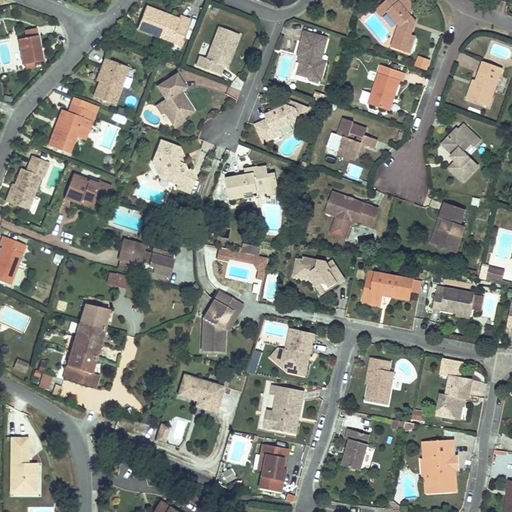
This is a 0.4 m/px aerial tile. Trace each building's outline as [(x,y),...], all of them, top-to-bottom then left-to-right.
[(410,12),(416,5),(411,0),(383,0),(378,5),(386,12),(399,25),(413,30),(415,27),(408,18),(412,14),(410,12)] [(164,11),(145,4),(137,26),(167,38),(169,32),(178,35),(186,15),(177,11),(175,15),(169,13),(167,17),(162,15),(164,11)] [(386,12),(378,5),(374,8),(381,16),(386,12)] [(196,64),(220,72),(223,64),(229,47),(231,48),(237,32),(219,25),(207,57),(200,55),(196,64)] [(413,30),(399,25),(391,46),(409,54),(416,36),(412,34),(413,30)] [(37,36),(36,28),(25,30),(26,38),(37,36)] [(324,37),(302,31),(296,53),(298,54),(300,54),(299,60),(296,72),(318,79),(323,61),(318,59),(324,37)] [(178,35),(169,32),(167,38),(176,41),(178,35)] [(35,64),(42,62),(37,36),(26,38),(18,39),(23,66),(26,65),(35,64)] [(229,47),(223,64),(225,64),(231,48),(229,47)] [(429,59),(418,55),(414,64),(426,69),(429,59)] [(114,105),(129,67),(107,58),(102,68),(106,70),(102,81),(95,97),(114,105)] [(405,72),(381,62),(376,75),(398,84),(399,80),(401,81),(405,72)] [(489,105),(501,68),(483,62),(482,62),(476,81),(472,80),(471,84),(466,97),(489,105)] [(102,81),(106,70),(102,68),(98,80),(102,81)] [(187,86),(177,73),(159,87),(168,99),(165,101),(171,108),(166,112),(173,121),(182,114),(184,117),(195,109),(187,99),(184,101),(178,93),(181,90),(187,86)] [(393,99),(398,84),(376,75),(366,101),(385,108),(389,98),(393,99)] [(181,90),(178,93),(184,101),(187,99),(181,90)] [(86,128),(94,105),(75,98),(69,112),(63,110),(51,143),(72,151),(78,136),(82,126),(86,128)] [(165,101),(158,107),(163,114),(166,112),(171,108),(165,101)] [(281,128),(296,121),(303,123),(309,108),(289,101),(287,106),(280,109),(272,113),(265,116),(267,120),(256,125),(264,142),(274,137),(272,134),(282,130),(281,128)] [(87,139),(99,107),(94,105),(86,128),(82,126),(78,136),(87,139)] [(182,114),(173,121),(177,127),(186,120),(184,117),(182,114)] [(347,152),(345,158),(352,161),(359,142),(362,134),(364,130),(349,124),(350,122),(339,118),(333,134),(340,137),(336,148),(347,152)] [(456,158),(449,165),(463,180),(478,165),(464,152),(471,144),(474,147),(480,140),(464,123),(458,129),(455,126),(440,142),(456,158)] [(376,139),(362,134),(359,142),(373,147),(376,139)] [(178,146),(161,140),(153,161),(158,178),(165,176),(173,178),(171,183),(177,185),(176,189),(188,193),(193,178),(189,167),(186,168),(184,165),(179,164),(177,160),(181,158),(183,157),(178,146)] [(247,156),(250,148),(240,143),(236,151),(247,156)] [(347,152),(336,148),(334,154),(345,158),(347,152)] [(17,188),(12,203),(28,208),(40,176),(43,177),(48,162),(31,156),(26,170),(21,168),(15,187),(17,188)] [(245,174),(226,177),(229,199),(244,197),(243,192),(254,191),(254,196),(267,194),(266,188),(276,187),(275,173),(267,174),(266,166),(259,167),(244,169),(245,174)] [(89,178),(73,172),(64,196),(80,202),(82,197),(97,203),(99,196),(106,198),(111,183),(90,175),(89,178)] [(12,186),(7,201),(12,203),(17,188),(15,187),(12,186)] [(267,196),(277,194),(276,187),(266,188),(267,194),(267,196)] [(368,226),(375,208),(352,200),(351,202),(344,200),(345,197),(329,191),(321,212),(333,217),(327,233),(341,238),(347,222),(353,224),(354,221),(368,226)] [(97,203),(82,197),(80,202),(95,208),(97,203)] [(463,208),(443,201),(429,240),(443,245),(446,238),(454,241),(457,234),(461,235),(464,224),(458,223),(463,208)] [(232,223),(219,220),(217,232),(229,235),(232,223)] [(0,245),(0,278),(10,282),(26,243),(1,233),(0,235),(0,244),(0,245)] [(446,238),(443,245),(455,249),(461,235),(457,234),(454,241),(446,238)] [(123,261),(120,268),(138,273),(140,268),(146,247),(148,242),(126,237),(120,259),(123,261)] [(154,249),(146,247),(140,268),(147,270),(146,275),(165,281),(167,275),(169,267),(172,268),(173,264),(170,264),(173,256),(175,248),(155,244),(154,249)] [(244,244),(242,253),(257,256),(259,247),(244,244)] [(242,253),(220,249),(218,259),(228,261),(229,259),(254,263),(258,271),(257,279),(263,280),(268,258),(257,256),(242,253)] [(293,276),(312,281),(315,288),(322,284),(326,284),(329,289),(337,284),(338,287),(345,283),(333,261),(328,264),(326,262),(304,256),(303,260),(297,258),(293,276)] [(374,283),(377,268),(369,266),(366,282),(374,283)] [(114,280),(117,269),(111,267),(107,278),(114,280)] [(415,276),(377,268),(374,283),(366,282),(363,293),(380,297),(381,290),(381,289),(387,287),(394,289),(393,293),(411,296),(413,286),(415,276)] [(503,278),(503,268),(489,268),(489,277),(503,278)] [(130,273),(117,269),(114,280),(127,283),(130,273)] [(422,277),(415,276),(413,286),(420,288),(422,277)] [(322,284),(315,288),(320,296),(338,287),(337,284),(329,289),(326,284),(322,284)] [(437,292),(434,307),(457,311),(457,313),(471,316),(476,291),(446,285),(444,294),(437,292)] [(243,304),(221,290),(204,318),(202,350),(224,352),(225,329),(222,328),(231,312),(237,315),(243,304)] [(380,297),(363,293),(362,300),(378,304),(380,297)] [(104,308),(84,302),(62,379),(90,387),(94,374),(86,372),(104,308)] [(237,315),(231,312),(222,328),(225,329),(228,331),(237,315)] [(313,330),(287,324),(283,345),(274,358),(286,366),(294,368),(302,355),(298,354),(300,347),(309,349),(313,330)] [(274,358),(283,345),(276,344),(269,354),(274,358)] [(302,355),(294,368),(305,370),(309,349),(300,347),(298,354),(302,355)] [(256,375),(262,352),(254,350),(248,372),(256,375)] [(389,359),(370,355),(368,364),(373,365),(369,380),(366,398),(387,402),(393,369),(387,368),(389,359)] [(439,371),(449,373),(445,390),(442,390),(440,399),(444,400),(441,414),(458,417),(461,401),(458,400),(460,394),(464,395),(466,396),(470,377),(456,374),(457,371),(460,371),(462,360),(442,356),(439,371)] [(18,359),(14,368),(27,373),(30,364),(18,359)] [(373,365),(368,364),(365,364),(362,379),(369,380),(373,365)] [(53,377),(44,374),(40,388),(49,391),(53,377)] [(225,387),(184,374),(178,395),(197,401),(202,403),(200,408),(217,413),(225,387)] [(299,386),(267,380),(265,390),(270,391),(266,407),(263,422),(287,427),(291,408),(295,409),(299,386)] [(440,399),(442,390),(438,389),(434,412),(441,414),(444,400),(440,399)] [(263,422),(266,407),(261,406),(258,421),(263,422)] [(421,411),(413,410),(412,419),(420,420),(421,411)] [(402,421),(391,419),(389,427),(400,430),(402,421)] [(165,442),(170,425),(161,422),(156,439),(165,442)] [(414,424),(405,423),(404,430),(413,431),(414,424)] [(347,438),(339,463),(359,470),(360,467),(366,448),(367,444),(364,442),(367,433),(346,426),(343,436),(347,438)] [(441,438),(420,438),(420,456),(425,456),(425,475),(421,475),(422,490),(452,489),(451,469),(447,469),(447,456),(450,456),(450,437),(441,438)] [(28,441),(12,441),(11,490),(23,490),(23,492),(37,492),(37,466),(32,466),(25,466),(24,461),(28,461),(28,441)] [(288,448),(262,444),(261,455),(266,456),(263,470),(260,488),(281,491),(285,469),(281,468),(283,458),(287,458),(288,448)] [(231,469),(224,473),(229,482),(236,479),(231,469)] [(509,491),(511,480),(506,479),(499,511),(504,511),(507,497),(509,498),(510,491),(509,491)]
